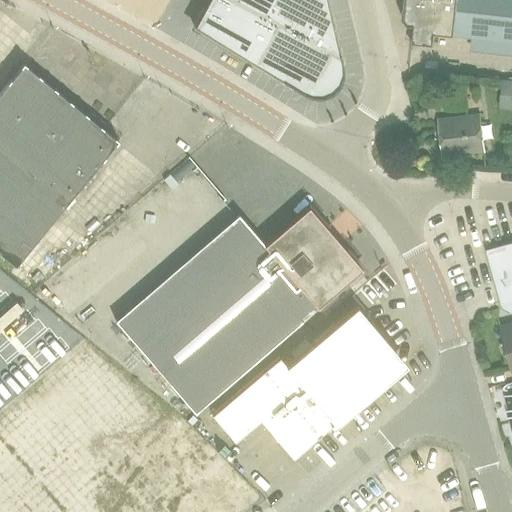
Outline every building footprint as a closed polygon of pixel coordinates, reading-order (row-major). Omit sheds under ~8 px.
[(203,8),(194,27),(246,59),(245,61),(246,62),(248,59),(283,81),(283,82),(304,95),(310,97),(314,98),(320,98),(324,97),(330,94),(333,92),(338,88),(340,84),(342,78),(343,74),(342,68),(342,64),(326,0),(208,0),(204,7),(202,5),(201,7),(203,8)] [(432,46),(433,34),(491,40),(511,42),(511,0),(402,0),(400,19),(406,26),(412,27),(411,44),(432,46)] [(0,254),(16,267),(117,142),(23,65),(0,94),(0,254)] [(511,108),(511,83),(504,83),(501,107),(511,108)] [(443,157),(485,152),(480,115),(438,119),(443,157)] [(318,308),(362,270),(308,208),(265,245),(238,215),(116,321),(196,414),(318,308)] [(511,243),(486,250),(502,308),(511,313),(511,243)] [(383,386),(380,383),(401,365),(356,313),(360,310),(357,307),(287,366),(279,357),(211,415),(234,441),(260,420),(292,458),(330,426),(333,429),(383,386)] [(511,366),(511,330),(503,333),(511,366)] [(219,511),(224,509),(211,492),(208,494),(200,484),(203,482),(189,466),(176,450),(169,456),(87,354),(3,422),(75,511),(219,511)]
